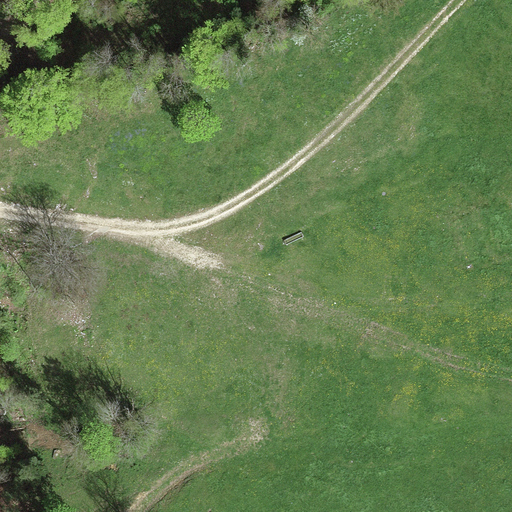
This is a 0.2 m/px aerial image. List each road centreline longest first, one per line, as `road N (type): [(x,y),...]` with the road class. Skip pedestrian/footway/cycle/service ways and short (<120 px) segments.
road 1 (track): [(169,235),(216,219),(320,141),(366,84),(465,0)]
road 2 (track): [(180,466),(241,450),(409,452),(511,426)]
road 3 (track): [(169,235),(217,291),(228,367),(180,466),(138,511)]
road 4 (track): [(0,211),(169,235)]
